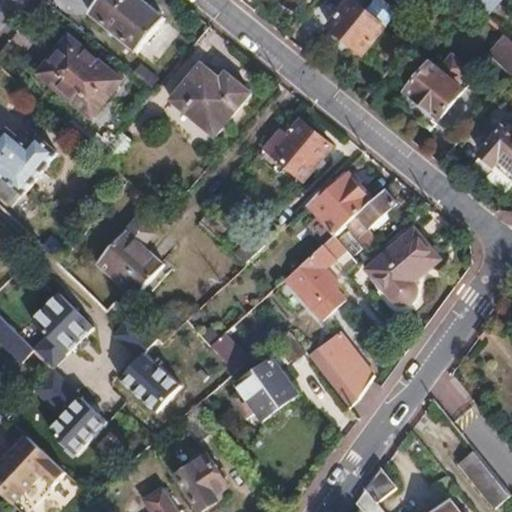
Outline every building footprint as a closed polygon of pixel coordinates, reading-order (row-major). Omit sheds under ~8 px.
[(141,0),(100,0),(89,14),(138,53),(166,20),(141,0)] [(382,0),(376,0),(366,12),(385,28),(398,13),(382,0)] [(467,0),(485,15),(498,0),(467,0)] [(353,1),(331,28),(363,55),(385,28),(366,12),(353,1)] [(511,38),(508,35),(491,54),(511,72),(511,38)] [(69,39),(40,75),(92,118),(122,82),(69,39)] [(202,65),(172,102),(216,138),(252,94),(226,74),(221,80),(202,65)] [(431,65),(409,91),(441,119),(464,92),(431,65)] [(280,130),(264,149),(274,157),(293,172),(305,181),(333,147),(303,122),(290,137),(280,130)] [(511,124),(509,122),(481,155),(495,167),(501,160),(511,168),(511,124)] [(9,131),(0,142),(0,173),(25,195),(60,154),(41,136),(30,149),(9,131)] [(121,133),(104,154),(114,164),(132,143),(121,133)] [(274,157),(267,165),(286,180),(293,172),(274,157)] [(335,180),(310,204),(339,235),(349,226),(376,200),(351,174),(340,185),(335,180)] [(376,200),(349,226),(372,252),(377,248),(367,236),(399,205),(386,191),(376,200)] [(253,223),(228,246),(247,263),(273,239),(253,223)] [(339,235),(337,237),(348,250),(359,264),(372,252),(349,226),(339,235)] [(128,231),(99,264),(136,297),(151,281),(164,293),(180,276),(128,231)] [(417,231),(370,271),(393,297),(399,303),(403,304),(409,303),(414,300),(417,295),(418,288),(415,282),(441,259),(417,231)] [(337,237),(289,278),(314,308),(341,286),(327,268),(348,250),(337,237)] [(49,337),(37,349),(57,371),(100,332),(64,293),(34,321),(49,337)] [(255,307),(246,315),(251,322),(261,313),(255,307)] [(0,316),(0,342),(23,365),(36,352),(0,316)] [(149,353),(161,338),(133,316),(121,331),(149,353)] [(199,329),(179,348),(191,362),(195,358),(221,385),(237,372),(212,344),(199,329)] [(289,331),(278,340),(294,361),(305,352),(289,331)] [(224,333),(212,344),(237,372),(248,362),(224,333)] [(343,333),(313,357),(352,409),(364,397),(377,378),(343,333)] [(157,416),(186,390),(151,352),(122,378),(157,416)] [(276,357),(240,384),(267,421),(303,394),(276,357)] [(393,385),(380,376),(356,411),(369,420),(393,385)] [(85,398),(54,432),(82,458),(113,424),(85,398)] [(198,411),(186,420),(202,442),(214,433),(198,411)] [(29,439),(0,469),(0,492),(20,511),(29,511),(31,510),(67,473),(47,454),(36,445),(29,439)] [(41,440),(36,445),(47,454),(51,449),(41,440)] [(473,451),(459,463),(495,508),(509,497),(473,451)] [(212,456),(180,477),(202,511),(204,511),(220,502),(216,496),(231,487),(212,456)] [(381,470),(366,490),(377,504),(396,489),(381,470)] [(366,490),(356,504),(361,511),(383,511),(377,504),(366,490)] [(176,511),(162,491),(143,504),(148,511),(176,511)] [(459,511),(449,499),(432,511),(459,511)]
